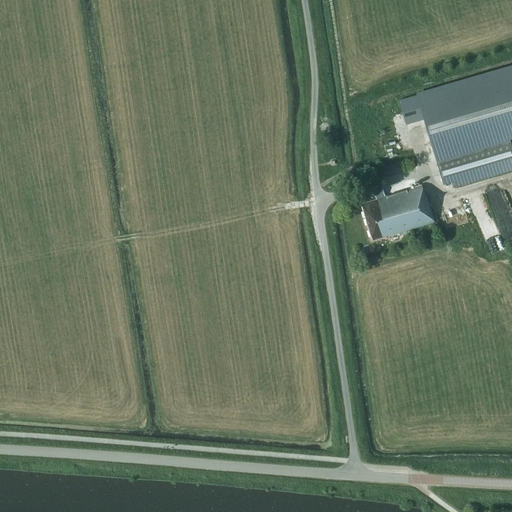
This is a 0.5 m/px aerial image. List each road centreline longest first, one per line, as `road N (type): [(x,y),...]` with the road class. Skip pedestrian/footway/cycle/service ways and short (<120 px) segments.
road 1 (unclassified): [(357,476),(315,164),(321,79),(309,0)]
road 2 (tertiary): [(357,476),(0,449)]
